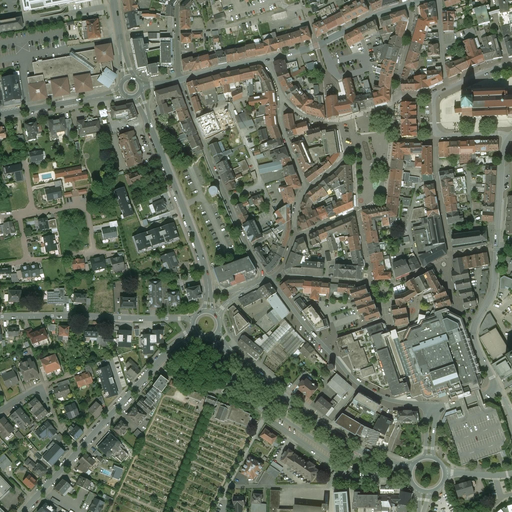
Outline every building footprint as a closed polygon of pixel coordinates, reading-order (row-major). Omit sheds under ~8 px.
[(24,0),(24,1),(23,1),(24,3),(22,4),(24,13),(75,3),(75,4),(93,1),(92,0),(24,0)] [(165,5),(166,5),(174,8),(174,5),(176,2),(173,0),(167,0),(166,2),(165,5)] [(192,6),(188,0),(186,0),(180,7),(180,12),(188,11),(188,8),(192,6)] [(371,0),(368,2),(373,11),(382,7),(378,0),(371,0)] [(485,0),(478,2),(480,9),(488,6),(486,0),(485,0)] [(511,0),(498,0),(499,4),(497,5),(497,10),(508,8),(507,3),(511,2),(511,0)] [(122,2),(124,14),(131,12),(139,12),(137,1),(122,2)] [(214,4),(211,6),(213,15),(223,11),(219,1),(214,3),(214,4)] [(354,5),(348,8),(353,19),(368,12),(363,1),(357,4),(356,3),(353,4),(354,5)] [(430,4),(427,4),(429,18),(437,17),(435,3),(434,3),(434,2),(430,3),(430,4)] [(420,7),(422,20),(429,18),(427,4),(424,5),(425,6),(420,7)] [(174,8),(166,5),(166,15),(165,17),(170,17),(173,18),(174,8)] [(319,12),(323,21),(324,22),(334,17),(331,10),(330,6),(319,12)] [(479,26),(482,25),(488,23),(490,23),(486,11),(489,10),(488,6),(480,9),(474,10),(479,26)] [(345,10),(341,12),(345,23),(353,19),(348,8),(347,7),(345,9),(345,10)] [(511,7),(508,8),(497,10),(499,20),(501,28),(510,26),(511,25),(511,7)] [(286,11),(272,15),(273,21),(287,17),(286,11)] [(405,11),(390,16),(391,16),(393,24),(398,23),(396,32),(397,32),(396,36),(396,37),(403,39),(407,20),(408,19),(405,11)] [(131,12),(124,14),(127,30),(138,28),(138,26),(143,25),(142,22),(141,23),(141,21),(139,21),(138,19),(142,18),(155,18),(156,14),(154,14),(149,13),(148,12),(139,12),(131,12)] [(337,15),(334,17),(338,27),(345,23),(341,12),(340,12),(337,13),(336,14),(337,15)] [(224,13),(213,16),(215,23),(225,20),(224,13)] [(454,13),(442,13),(443,23),(453,23),(453,18),(454,18),(454,13)] [(393,24),(391,16),(381,19),(380,21),(382,27),(388,25),(393,24)] [(334,17),(324,22),(328,32),(338,27),(334,17)] [(419,20),(416,31),(426,34),(427,34),(430,25),(437,24),(437,17),(429,18),(422,20),(419,20)] [(0,22),(0,32),(22,29),(20,19),(19,19),(19,18),(16,18),(16,19),(0,22)] [(189,18),(180,18),(180,30),(190,29),(189,18)] [(95,20),(81,22),(84,40),(97,38),(98,39),(99,38),(100,38),(100,37),(100,36),(99,36),(97,22),(98,21),(97,21),(97,20),(96,20),(95,20)] [(323,21),(313,26),(317,38),(328,32),(324,22),(323,21)] [(359,29),(360,30),(364,39),(373,35),(379,32),(375,21),(359,29)] [(453,23),(443,23),(443,32),(453,31),(453,23)] [(510,26),(501,28),(504,38),(511,36),(510,31),(511,30),(510,26)] [(468,28),(464,30),(466,35),(475,32),(473,27),(468,28)] [(301,32),(293,35),(296,45),(311,40),(308,28),(300,30),(301,32)] [(355,32),(344,37),(349,47),(362,40),(364,39),(360,30),(358,31),(355,32)] [(416,31),(412,42),(422,45),(425,46),(425,45),(425,42),(423,41),(424,38),(438,38),(438,33),(427,34),(426,34),(416,31)] [(190,34),(180,35),(181,43),(192,43),(192,40),(190,40),(190,34)] [(262,36),(263,42),(268,41),(268,39),(274,38),(275,39),(277,39),(276,36),(274,36),(273,34),(262,36)] [(296,45),(293,35),(277,39),(279,49),(296,45)] [(396,37),(396,36),(393,37),(391,41),(390,41),(389,45),(400,49),(403,39),(396,37)] [(492,37),(487,38),(493,60),(499,58),(500,58),(502,58),(496,36),(492,37)] [(279,49),(277,39),(275,39),(274,38),(268,39),(268,41),(263,42),(264,45),(266,54),(279,51),(279,49)] [(477,38),(468,41),(477,65),(485,62),(480,46),(477,38)] [(483,45),(480,46),(485,62),(493,60),(487,38),(482,39),(483,44),(484,44),(484,45),(483,45)] [(141,39),(130,40),(136,70),(138,69),(138,71),(145,70),(146,76),(149,76),(149,78),(158,76),(156,67),(160,66),(160,49),(148,51),(147,45),(146,45),(147,46),(145,46),(145,47),(143,47),(141,39)] [(159,39),(160,49),(160,66),(160,67),(172,67),(172,64),(173,64),(173,52),(172,52),(171,39),(159,39)] [(469,57),(465,59),(469,68),(477,65),(468,41),(463,42),(466,51),(469,57)] [(412,42),(409,52),(419,55),(422,45),(412,42)] [(438,44),(431,45),(428,45),(429,50),(427,50),(427,56),(431,56),(439,56),(438,44)] [(257,56),(255,46),(254,45),(252,45),(252,46),(246,47),(248,58),(257,56)] [(266,54),(264,45),(261,45),(255,46),(257,56),(266,54)] [(383,45),(372,48),(376,61),(379,61),(384,45),(383,45)] [(386,45),(384,45),(379,61),(384,60),(389,45),(386,45)] [(400,49),(389,45),(384,60),(385,60),(396,64),(400,49)] [(97,50),(100,66),(34,77),(27,79),(30,102),(38,101),(47,99),(47,97),(53,96),(53,98),(59,97),(59,95),(63,94),(64,96),(69,95),(69,93),(75,92),(76,94),(81,93),(80,90),(86,90),(87,91),(91,91),(91,89),(106,86),(110,86),(113,85),(114,84),(114,83),(114,80),(112,72),(110,59),(112,59),(110,47),(108,48),(108,46),(96,48),(97,50)] [(248,58),(246,47),(240,48),(240,49),(235,50),(237,60),(248,58)] [(32,64),(34,77),(100,66),(97,50),(74,54),(76,56),(74,59),(70,57),(32,64)] [(237,60),(235,50),(224,52),(224,53),(226,63),(237,60)] [(226,63),(224,53),(223,53),(222,51),(219,52),(215,53),(215,55),(217,64),(226,63)] [(409,52),(405,67),(411,68),(416,70),(418,62),(417,62),(419,55),(409,52)] [(217,64),(215,55),(207,57),(210,67),(217,64)] [(210,67),(207,57),(207,56),(198,59),(201,69),(210,67)] [(183,72),(190,70),(189,64),(188,64),(188,59),(181,61),(183,72)] [(201,69),(198,59),(192,60),(189,61),(189,64),(190,70),(191,72),(201,69)] [(447,61),(445,61),(445,65),(448,79),(461,73),(461,72),(469,68),(465,59),(453,63),(452,59),(447,61)] [(277,74),(287,70),(285,63),(285,60),(274,63),(277,74)] [(396,64),(385,60),(383,66),(382,65),(382,66),(378,65),(376,73),(381,75),(391,78),(396,64)] [(317,61),(307,64),(309,70),(318,68),(317,61)] [(285,63),(287,70),(298,67),(296,62),(288,64),(285,63)] [(260,66),(252,68),(254,75),(257,75),(259,77),(259,78),(266,73),(262,67),(260,66)] [(436,71),(427,72),(427,76),(428,87),(443,81),(441,66),(435,66),(436,71)] [(402,78),(402,80),(408,80),(408,78),(411,68),(405,67),(402,78)] [(252,68),(236,71),(239,82),(247,80),(253,79),(255,78),(254,75),(252,68)] [(277,74),(280,83),(290,79),(291,79),(289,75),(287,70),(277,74)] [(236,71),(219,74),(221,85),(229,84),(235,83),(239,82),(236,71)] [(259,78),(259,77),(258,78),(260,82),(262,81),(262,83),(271,82),(266,73),(259,78)] [(219,74),(211,77),(214,88),(221,86),(221,85),(219,74)] [(366,74),(359,76),(361,85),(362,84),(363,89),(363,90),(365,90),(367,96),(372,94),(370,89),(366,74)] [(391,78),(381,75),(379,88),(375,87),(374,88),(380,89),(389,90),(391,78)] [(414,77),(414,80),(416,91),(428,88),(428,87),(427,76),(422,77),(414,77)] [(211,77),(196,81),(199,93),(202,92),(203,94),(203,95),(204,96),(206,96),(207,96),(208,95),(216,93),(215,91),(214,88),(211,77)] [(290,79),(280,83),(285,93),(294,88),(291,83),(290,79)] [(348,113),(359,111),(355,98),(356,97),(351,79),(342,81),(342,82),(340,82),(339,84),(340,86),(339,87),(340,92),(341,93),(343,93),(343,95),(342,96),(343,98),(343,100),(345,100),(346,100),(347,103),(345,103),(344,105),(346,112),(347,113),(348,113)] [(402,80),(401,80),(401,91),(416,91),(414,80),(408,80),(402,80)] [(196,81),(186,84),(195,113),(201,111),(198,100),(197,101),(195,94),(199,93),(196,81)] [(262,81),(260,82),(255,82),(257,93),(262,93),(263,97),(274,95),(271,82),(262,83),(262,81)] [(221,85),(221,86),(223,94),(231,93),(230,90),(229,84),(221,85)] [(285,93),(290,100),(299,92),(296,86),(294,88),(285,93)] [(6,92),(7,99),(19,97),(17,87),(13,88),(13,91),(6,92)] [(177,87),(166,90),(169,98),(174,97),(175,100),(181,97),(177,87)] [(237,92),(231,94),(233,101),(242,97),(240,88),(237,89),(237,92)] [(461,92),(462,106),(462,113),(462,115),(462,117),(461,119),(462,119),(463,118),(467,118),(467,119),(468,119),(468,118),(473,118),(473,120),(474,120),(474,118),(481,118),(481,119),(482,119),(482,118),(489,117),(489,119),(490,119),(490,117),(497,117),(497,119),(498,119),(498,117),(506,117),(507,118),(508,117),(511,117),(511,116),(511,94),(511,95),(511,97),(507,97),(507,90),(505,90),(506,89),(506,88),(504,89),(496,90),(496,88),(495,88),(495,90),(489,90),(489,88),(488,88),(488,90),(481,90),(481,89),(480,89),(480,90),(472,91),(472,89),(471,89),(472,91),(467,91),(467,89),(466,89),(466,91),(462,91),(461,90),(460,91),(461,92)] [(375,93),(372,94),(375,106),(389,102),(389,90),(380,89),(380,92),(375,93)] [(166,90),(154,93),(155,97),(154,98),(157,107),(163,104),(163,102),(164,100),(169,98),(166,90)] [(307,98),(307,95),(308,92),(306,92),(306,93),(305,94),(301,90),(299,92),(290,100),(297,107),(307,98)] [(208,95),(207,96),(208,100),(210,105),(210,106),(217,103),(216,93),(208,95)] [(367,96),(362,97),(366,108),(375,106),(372,94),(367,96)] [(275,105),(274,95),(263,97),(249,99),(250,108),(259,106),(266,106),(270,106),(275,105)] [(314,100),(313,102),(314,102),(313,103),(322,106),(321,97),(319,96),(314,96),(314,100)] [(337,97),(338,115),(342,114),(343,114),(345,113),(342,106),(341,105),(340,102),(341,100),(341,98),(340,97),(339,96),(337,96),(337,97)] [(362,96),(356,97),(355,98),(359,111),(366,108),(362,97),(362,96)] [(181,97),(175,100),(171,101),(173,106),(175,111),(180,109),(185,108),(181,97)] [(337,97),(326,98),(328,119),(339,118),(338,115),(337,97)] [(306,114),(313,103),(314,102),(313,102),(307,98),(297,107),(306,114)] [(322,106),(313,103),(306,114),(324,119),(322,106)] [(400,103),(399,105),(399,109),(401,110),(401,116),(416,116),(417,116),(416,103),(411,103),(400,103)] [(131,104),(110,108),(112,119),(125,116),(127,122),(130,121),(130,120),(137,118),(131,104)] [(266,106),(259,106),(260,113),(256,113),(257,117),(265,115),(265,113),(270,113),(270,116),(276,116),(275,105),(270,106),(270,107),(266,107),(266,106)] [(163,116),(175,111),(173,106),(161,111),(163,116)] [(180,109),(175,111),(180,122),(189,119),(185,108),(180,109)] [(225,108),(212,113),(213,118),(229,112),(228,109),(225,108)] [(244,113),(238,116),(241,123),(248,121),(244,113)] [(292,114),(283,116),(285,128),(286,129),(293,127),(295,126),(295,125),(292,114)] [(276,116),(270,116),(266,116),(267,121),(266,120),(266,121),(266,126),(272,125),(277,124),(276,116)] [(416,116),(401,116),(401,125),(416,125),(416,116)] [(83,126),(77,127),(79,134),(80,133),(81,137),(86,137),(85,134),(99,131),(99,127),(98,122),(97,122),(96,119),(92,120),(92,119),(90,118),(86,119),(86,120),(86,121),(83,122),(83,126)] [(49,122),(48,122),(49,127),(50,133),(56,132),(64,130),(65,130),(63,120),(63,119),(59,119),(59,120),(49,122)] [(65,130),(64,130),(67,142),(73,141),(70,125),(72,125),(71,119),(63,120),(65,130)] [(189,119),(180,122),(183,130),(192,126),(189,119)] [(241,123),(237,123),(240,130),(254,125),(252,120),(248,121),(241,123)] [(209,122),(200,126),(204,137),(209,135),(211,137),(216,135),(214,132),(214,133),(209,122)] [(233,122),(226,125),(228,130),(236,127),(233,122)] [(35,123),(25,125),(28,141),(36,140),(35,134),(37,134),(37,132),(36,126),(35,123)] [(306,123),(295,125),(295,126),(293,127),(286,129),(288,138),(298,134),(298,136),(304,134),(304,133),(307,132),(309,131),(307,124),(306,123)] [(109,124),(102,126),(105,135),(111,134),(109,124)] [(226,125),(218,129),(220,133),(228,130),(226,125)] [(416,125),(401,125),(402,137),(413,137),(417,136),(417,125),(416,125)] [(193,126),(184,130),(188,137),(196,134),(193,126)] [(268,129),(272,141),(281,138),(277,126),(268,129)] [(309,131),(307,132),(310,143),(313,142),(314,143),(318,141),(318,140),(322,139),(320,129),(320,128),(309,131)] [(325,128),(320,129),(322,139),(322,140),(323,140),(324,145),(337,143),(335,131),(326,132),(326,129),(325,128)] [(266,129),(258,132),(261,142),(268,139),(266,129)] [(120,138),(121,141),(119,143),(127,166),(129,167),(139,163),(140,161),(140,159),(141,156),(140,154),(141,154),(140,151),(139,151),(135,140),(136,140),(135,136),(134,137),(133,134),(131,132),(121,136),(120,138)] [(121,141),(120,138),(118,139),(116,134),(106,138),(117,174),(128,170),(127,166),(119,143),(121,141)] [(196,134),(188,137),(187,138),(187,140),(189,144),(198,140),(196,134)] [(281,138),(272,141),(261,145),(263,149),(269,147),(270,151),(283,146),(281,138)] [(203,150),(198,140),(189,144),(193,154),(195,153),(202,150),(203,150)] [(221,141),(209,146),(213,157),(222,154),(225,152),(221,141)] [(303,141),(291,145),(304,176),(309,172),(307,169),(312,167),(313,166),(306,150),(303,141)] [(488,141),(474,142),(475,151),(488,151),(488,141)] [(498,141),(488,141),(488,151),(498,151),(498,141)] [(450,142),(439,143),(439,158),(450,158),(450,156),(451,156),(451,154),(451,152),(450,152),(450,142)] [(458,142),(450,142),(450,152),(451,152),(451,154),(459,154),(458,142)] [(474,142),(458,142),(459,154),(459,159),(470,159),(470,155),(471,155),(474,155),(474,154),(475,153),(475,151),(474,142)] [(319,147),(306,150),(313,166),(312,167),(314,169),(317,167),(321,164),(319,158),(326,155),(330,155),(330,157),(337,154),(339,154),(340,154),(340,153),(339,153),(337,143),(324,145),(324,147),(320,148),(319,147)] [(392,159),(403,161),(403,155),(411,155),(410,145),(405,145),(405,144),(394,144),(392,159)] [(410,145),(411,155),(422,155),(422,147),(422,144),(410,144),(410,145)] [(422,147),(422,155),(422,160),(422,168),(422,175),(432,175),(432,147),(422,147)] [(274,159),(275,162),(280,160),(289,158),(285,148),(274,152),(276,156),(276,158),(274,159)] [(30,154),(29,154),(31,162),(33,162),(40,161),(42,160),(41,152),(37,152),(30,153),(30,154)] [(222,154),(213,157),(217,165),(225,161),(223,157),(222,154)] [(339,156),(339,154),(337,154),(330,157),(327,158),(327,161),(329,162),(331,166),(339,156)] [(471,155),(470,155),(470,159),(459,159),(459,160),(460,165),(460,166),(468,164),(471,164),(471,163),(471,155)] [(280,160),(283,168),(293,165),(290,157),(289,158),(280,160)] [(392,159),(391,170),(402,171),(402,168),(405,169),(405,167),(406,167),(406,165),(403,164),(403,161),(392,159)] [(278,171),(283,169),(283,168),(280,160),(275,162),(258,166),(260,174),(278,171)] [(226,161),(225,161),(217,165),(221,175),(231,171),(226,161)] [(314,169),(319,176),(331,166),(329,162),(327,161),(323,163),(321,164),(322,166),(318,169),(317,167),(314,169)] [(241,166),(240,166),(243,172),(250,169),(247,163),(241,166)] [(21,165),(3,168),(4,175),(14,173),(21,172),(22,171),(21,165)] [(285,176),(286,178),(296,175),(293,165),(283,168),(283,169),(283,171),(282,172),(283,176),(285,176)] [(341,167),(336,173),(338,180),(344,179),(345,185),(352,183),(351,166),(341,167)] [(496,167),(483,166),(483,169),(486,169),(485,175),(486,176),(495,176),(496,167)] [(64,177),(65,183),(88,179),(86,172),(81,173),(80,167),(54,172),(55,179),(64,177)] [(319,176),(314,169),(309,172),(304,176),(309,184),(319,176)] [(391,170),(390,181),(401,182),(403,182),(403,173),(402,173),(402,171),(391,170)] [(453,170),(439,173),(440,181),(441,181),(454,179),(454,176),(455,176),(455,172),(453,173),(453,170)] [(231,171),(221,175),(225,184),(233,181),(235,180),(231,171)] [(21,172),(14,173),(16,183),(23,181),(21,172)] [(130,174),(124,176),(128,185),(134,183),(133,182),(143,179),(140,172),(130,176),(130,174)] [(331,187),(332,190),(338,188),(340,187),(338,180),(336,173),(327,179),(332,186),(331,187)] [(285,178),(288,186),(289,191),(298,189),(301,188),(296,175),(286,178),(285,178)] [(495,176),(486,176),(485,185),(495,185),(495,176)] [(465,177),(456,178),(456,182),(452,182),(453,187),(454,187),(463,185),(465,185),(465,183),(466,182),(465,177)] [(454,179),(441,181),(443,189),(453,187),(452,182),(456,182),(456,178),(454,179)] [(320,184),(328,195),(329,194),(330,196),(335,195),(332,190),(331,187),(332,186),(327,179),(320,184)] [(233,181),(225,184),(229,192),(237,188),(236,186),(233,181)] [(401,182),(390,181),(388,196),(399,198),(400,193),(401,186),(401,182)] [(345,185),(340,187),(338,188),(341,197),(352,193),(352,183),(345,185)] [(320,184),(306,195),(313,203),(316,201),(317,201),(318,202),(319,202),(320,202),(328,197),(328,196),(328,195),(320,184)] [(426,198),(436,197),(434,185),(424,186),(426,198)] [(454,187),(456,196),(464,195),(463,185),(454,187)] [(495,185),(485,185),(485,194),(494,194),(495,185)] [(216,186),(208,189),(212,197),(216,196),(218,198),(219,198),(218,195),(220,194),(216,186)] [(288,186),(279,189),(280,193),(282,193),(286,207),(292,203),(293,202),(298,189),(289,191),(288,186)] [(59,187),(45,190),(47,200),(53,199),(61,198),(59,187)] [(453,187),(443,189),(444,198),(455,196),(456,196),(454,187),(453,187)] [(124,188),(119,189),(120,192),(115,194),(124,219),(133,215),(124,188)] [(352,197),(352,193),(341,197),(341,202),(343,201),(347,210),(353,208),(353,197),(352,197)] [(494,194),(485,194),(484,203),(494,203),(494,194)] [(251,198),(251,199),(252,201),(254,205),(254,206),(263,202),(261,195),(251,198)] [(313,203),(306,195),(300,208),(304,215),(299,217),(299,220),(297,221),(298,229),(297,231),(298,232),(300,232),(301,231),(308,228),(308,226),(321,220),(317,210),(315,210),(312,206),(313,203)] [(153,204),(161,201),(159,196),(151,199),(153,204)] [(399,198),(388,196),(387,207),(388,218),(393,217),(397,216),(399,198)] [(455,196),(444,198),(446,206),(457,204),(456,202),(456,200),(455,201),(455,196)] [(426,198),(425,199),(426,205),(424,206),(425,208),(438,205),(436,197),(426,198)] [(325,208),(329,218),(335,215),(332,206),(330,198),(322,202),(323,203),(326,201),(327,206),(328,207),(327,208),(325,208)] [(411,199),(403,198),(402,206),(409,206),(411,199)] [(153,204),(152,204),(155,213),(166,209),(165,206),(166,206),(164,203),(163,203),(162,200),(161,201),(153,204)] [(341,202),(332,206),(335,215),(347,210),(343,201),(341,202)] [(292,203),(286,207),(276,213),(281,222),(280,223),(279,222),(278,222),(272,226),(273,229),(275,231),(277,229),(290,221),(291,219),(291,210),(292,203)] [(494,203),(484,203),(483,203),(482,212),(493,213),(494,203)] [(242,204),(235,207),(239,215),(245,212),(243,207),(242,204)] [(460,208),(459,204),(446,206),(447,214),(457,212),(457,209),(460,208)] [(438,205),(425,208),(413,210),(411,221),(428,218),(440,216),(438,205)] [(322,207),(317,210),(321,220),(322,221),(329,218),(325,208),(323,209),(322,207)] [(388,218),(387,207),(365,211),(365,212),(362,213),(363,222),(382,219),(383,226),(389,225),(388,218)] [(246,212),(245,212),(239,215),(242,224),(250,221),(246,212)] [(457,212),(447,214),(449,224),(464,221),(463,217),(459,218),(459,212),(457,212)] [(493,213),(482,212),(480,212),(480,215),(482,215),(482,221),(493,222),(493,213)] [(281,222),(276,213),(272,215),(275,219),(276,219),(278,222),(279,222),(280,223),(281,222)] [(353,216),(345,220),(331,226),(334,232),(335,238),(335,239),(339,238),(344,237),(350,236),(350,237),(351,237),(351,238),(359,236),(355,218),(353,216)] [(443,244),(445,244),(440,216),(428,218),(429,225),(430,233),(432,240),(433,246),(443,244)] [(47,218),(37,220),(38,220),(39,231),(49,229),(51,229),(49,221),(47,221),(47,219),(47,218)] [(262,238),(254,220),(252,221),(243,225),(251,243),(262,238)] [(275,231),(273,229),(270,230),(274,235),(276,237),(277,238),(279,237),(277,234),(279,233),(279,234),(280,234),(280,233),(284,230),(284,231),(290,231),(290,221),(277,229),(275,231)] [(375,221),(364,223),(365,233),(377,231),(376,227),(375,221)] [(12,222),(4,224),(4,225),(6,234),(6,235),(14,233),(12,222)] [(174,224),(132,237),(138,254),(179,240),(174,224)] [(430,233),(429,225),(412,228),(414,236),(430,233)] [(334,232),(331,226),(325,229),(328,237),(327,238),(327,240),(334,239),(335,238),(334,232)] [(110,228),(101,230),(103,240),(116,238),(115,228),(110,228)] [(328,237),(325,229),(317,232),(321,243),(327,240),(327,238),(328,237)] [(274,235),(270,230),(262,234),(265,239),(274,235)] [(378,243),(377,231),(365,233),(368,245),(378,243)] [(317,232),(309,236),(313,247),(321,243),(317,232)] [(478,232),(451,236),(453,251),(486,246),(485,233),(478,234),(478,232)] [(279,237),(277,238),(280,242),(279,245),(285,247),(289,235),(289,234),(284,233),(284,235),(282,235),(281,238),(279,237)] [(54,235),(43,238),(45,245),(56,243),(54,235)] [(344,237),(345,241),(346,246),(349,246),(350,252),(361,250),(359,236),(351,238),(351,237),(350,237),(350,236),(344,237)] [(277,238),(276,237),(271,250),(272,252),(281,258),(285,247),(279,245),(280,242),(277,238)] [(309,252),(303,238),(296,241),(293,249),(297,251),(297,252),(301,254),(303,253),(303,254),(309,252)] [(334,239),(327,240),(331,252),(337,250),(335,243),(334,239)] [(432,240),(416,243),(418,256),(423,265),(433,259),(432,251),(434,251),(434,252),(439,250),(439,249),(443,247),(443,244),(433,246),(432,240)] [(37,242),(31,243),(32,246),(28,247),(29,253),(33,252),(32,247),(38,246),(37,242)] [(378,243),(368,245),(369,256),(370,256),(382,253),(387,252),(386,247),(387,247),(387,244),(386,244),(386,242),(378,243)] [(56,243),(45,245),(46,253),(57,251),(56,243)] [(432,251),(433,259),(435,258),(435,254),(444,250),(445,251),(445,244),(443,244),(443,247),(439,249),(439,250),(434,252),(434,251),(432,251)] [(258,259),(262,256),(269,252),(266,246),(265,247),(261,250),(259,247),(256,249),(253,251),(254,254),(258,259)] [(361,250),(350,252),(347,253),(348,260),(352,259),(352,261),(363,260),(361,250)] [(444,250),(435,254),(435,258),(444,254),(445,253),(445,251),(444,250)] [(277,264),(281,258),(272,252),(269,257),(277,264)] [(166,255),(160,257),(163,263),(167,262),(168,263),(166,264),(168,269),(175,267),(178,266),(172,253),(166,255)] [(301,257),(292,253),(287,264),(299,268),(299,267),(304,267),(305,262),(305,257),(301,257)] [(382,253),(370,256),(371,263),(383,260),(382,253)] [(487,253),(479,255),(481,267),(489,265),(487,253)] [(411,260),(406,262),(411,272),(411,273),(420,268),(413,254),(409,256),(411,260)] [(479,255),(470,257),(473,268),(481,267),(479,255)] [(277,264),(269,257),(268,257),(266,259),(267,260),(265,261),(262,256),(258,259),(268,273),(273,270),(277,264)] [(103,257),(96,259),(99,269),(105,268),(104,263),(103,260),(103,257)] [(118,257),(110,259),(112,264),(114,272),(119,271),(119,274),(120,274),(119,271),(124,270),(124,268),(123,265),(121,257),(118,257)] [(224,265),(214,269),(219,284),(220,284),(220,286),(226,289),(231,287),(231,286),(237,284),(240,283),(244,282),(246,281),(255,278),(256,274),(255,271),(256,270),(249,257),(224,266),(224,265)] [(470,257),(462,258),(464,270),(467,270),(473,268),(470,257)] [(462,258),(453,260),(455,272),(464,270),(462,258)] [(75,260),(71,261),(72,270),(85,269),(84,265),(83,259),(79,260),(79,259),(75,260)] [(90,260),(90,261),(91,264),(93,271),(99,269),(96,259),(90,260)] [(353,266),(335,265),(334,278),(361,280),(362,267),(364,267),(363,260),(352,261),(353,266)] [(386,269),(384,260),(383,260),(371,263),(373,272),(383,270),(386,269)] [(402,261),(393,265),(395,278),(411,272),(406,262),(406,261),(403,262),(402,261)] [(299,268),(287,264),(285,270),(288,274),(302,275),(305,275),(305,267),(304,267),(299,267),(299,268)] [(31,267),(29,267),(28,267),(31,276),(31,277),(39,275),(38,270),(37,265),(34,266),(31,266),(31,267)] [(21,271),(22,278),(23,278),(31,276),(28,267),(29,267),(28,266),(26,267),(25,267),(23,267),(23,268),(20,268),(21,271)] [(323,268),(305,267),(305,275),(323,277),(323,268)] [(383,270),(373,272),(375,280),(391,280),(390,273),(383,273),(383,270)] [(464,270),(455,272),(452,273),(454,282),(456,282),(457,291),(459,291),(471,288),(467,270),(464,270)] [(433,271),(424,275),(430,288),(439,284),(433,271)] [(424,275),(414,279),(422,293),(430,288),(424,275)] [(500,279),(500,289),(505,290),(506,287),(511,289),(511,279),(504,276),(500,279)] [(410,290),(414,297),(422,293),(414,279),(406,284),(410,290)] [(283,282),(280,285),(281,287),(289,298),(297,292),(294,288),(295,288),(295,282),(289,282),(289,281),(285,284),(283,282)] [(160,282),(149,282),(150,308),(161,308),(160,282)] [(312,282),(304,282),(303,288),(303,292),(303,294),(311,294),(312,282)] [(312,282),(311,294),(311,299),(318,301),(319,294),(324,295),(325,295),(325,283),(312,282)] [(260,291),(267,300),(276,294),(277,293),(270,285),(268,284),(260,289),(260,291)] [(338,284),(338,286),(338,293),(343,294),(346,294),(347,285),(338,284)] [(439,284),(430,288),(433,293),(442,290),(439,284)] [(338,286),(330,285),(330,292),(335,293),(334,296),(343,296),(343,294),(338,293),(338,286)] [(347,285),(346,294),(346,295),(352,295),(354,299),(368,294),(365,286),(356,289),(355,286),(347,285)] [(198,287),(185,290),(188,304),(196,302),(196,300),(201,298),(198,287)] [(471,288),(459,291),(461,300),(463,300),(473,297),(471,288)] [(53,293),(47,293),(48,304),(48,303),(56,303),(56,304),(64,304),(64,303),(64,297),(64,289),(59,289),(59,294),(54,294),(54,292),(53,292),(53,293)] [(442,290),(433,293),(432,293),(433,296),(434,296),(436,301),(447,297),(445,289),(442,290)] [(20,291),(8,291),(8,295),(8,302),(8,305),(13,305),(13,302),(20,302),(20,291)] [(260,299),(256,291),(239,300),(242,306),(243,305),(244,308),(260,299)] [(173,293),(167,294),(168,299),(168,306),(180,305),(178,292),(173,293)] [(303,294),(303,292),(302,292),(292,300),(294,302),(300,298),(303,296),(303,294)] [(391,307),(393,316),(407,314),(405,304),(412,300),(412,299),(407,292),(404,294),(394,296),(396,306),(391,307)] [(370,293),(368,294),(354,299),(357,307),(372,301),(370,293)] [(282,317),(289,312),(276,294),(267,300),(271,306),(273,305),(275,308),(282,317)] [(86,295),(74,295),(73,305),(78,305),(78,303),(85,303),(86,295)] [(100,297),(100,307),(109,307),(110,297),(100,297)] [(447,297),(436,301),(437,304),(435,304),(434,306),(436,310),(445,307),(446,308),(452,306),(450,300),(448,299),(447,297)] [(473,297),(463,300),(465,308),(465,309),(477,306),(476,305),(478,305),(478,304),(477,299),(475,299),(475,297),(473,297)] [(135,298),(120,298),(120,308),(135,309),(135,298)] [(300,298),(294,302),(294,303),(295,302),(303,311),(307,308),(300,298)] [(372,301),(357,307),(359,315),(377,309),(374,301),(372,301)] [(236,337),(251,325),(234,306),(229,311),(236,337)] [(307,308),(303,311),(317,330),(329,326),(327,319),(322,321),(311,306),(308,308),(307,308)] [(445,307),(436,310),(437,312),(435,313),(436,316),(441,314),(442,311),(446,310),(446,308),(445,307)] [(276,326),(278,323),(284,319),(282,317),(275,308),(267,315),(276,326)] [(377,309),(359,315),(361,321),(365,319),(366,322),(381,317),(378,309),(377,309)] [(479,334),(481,337),(489,332),(487,330),(497,324),(490,313),(487,315),(479,329),(479,334)] [(393,316),(395,327),(409,324),(407,314),(393,316)] [(414,327),(402,331),(423,394),(424,396),(427,395),(428,398),(434,396),(434,397),(438,395),(437,395),(439,394),(440,395),(441,395),(442,395),(443,394),(443,392),(449,391),(451,399),(457,397),(458,399),(460,399),(464,398),(471,395),(470,392),(474,391),(479,389),(480,389),(479,385),(481,384),(482,381),(461,319),(452,314),(430,322),(430,323),(428,323),(427,323),(424,324),(424,322),(425,316),(419,315),(418,320),(417,321),(416,321),(415,322),(414,324),(414,325),(414,327)] [(269,338),(275,344),(278,342),(288,331),(287,330),(291,327),(284,319),(278,323),(280,326),(269,338)] [(362,330),(338,339),(338,340),(337,342),(341,352),(340,353),(341,356),(342,356),(344,355),(347,354),(352,370),(357,369),(360,378),(382,389),(390,386),(393,396),(395,397),(407,393),(407,394),(408,394),(410,393),(411,397),(413,398),(423,394),(402,331),(396,333),(395,333),(394,332),(393,332),(392,333),(392,334),(392,335),(391,335),(390,333),(387,334),(384,325),(382,324),(370,328),(368,327),(363,328),(362,330)] [(64,327),(59,326),(59,327),(59,336),(63,336),(63,340),(67,340),(68,327),(64,327)] [(306,341),(291,327),(287,330),(288,331),(278,342),(285,349),(284,350),(291,357),(306,341)] [(11,328),(8,329),(8,336),(8,340),(14,340),(14,336),(18,336),(18,328),(11,328)] [(97,329),(85,328),(84,337),(85,337),(85,342),(90,342),(90,337),(96,337),(97,337),(97,333),(97,329)] [(498,362),(504,358),(502,355),(509,351),(496,328),(489,332),(481,337),(479,338),(493,360),(495,359),(498,362)] [(29,335),(29,337),(32,344),(47,338),(43,329),(33,334),(29,335)] [(119,331),(118,347),(130,348),(131,332),(119,331)] [(152,335),(140,335),(140,346),(143,346),(143,355),(149,355),(149,352),(153,352),(153,344),(159,344),(159,342),(163,342),(163,334),(160,334),(160,331),(152,331),(152,335)] [(104,334),(97,333),(97,337),(96,337),(96,343),(100,343),(100,346),(107,346),(107,343),(103,342),(103,337),(104,334)] [(265,334),(252,343),(263,352),(264,351),(266,353),(275,344),(269,338),(265,334)] [(252,343),(245,337),(242,340),(241,340),(238,344),(246,350),(252,343)] [(263,352),(252,343),(246,350),(248,353),(253,357),(257,360),(264,352),(263,352)] [(308,348),(306,346),(300,352),(306,358),(307,358),(312,352),(308,348)] [(316,354),(314,351),(312,352),(307,358),(313,364),(317,360),(314,356),(316,354)] [(511,352),(504,358),(498,362),(492,365),(501,381),(511,374),(511,352)] [(43,359),(40,361),(42,367),(45,375),(60,369),(55,355),(51,356),(49,357),(46,358),(43,359)] [(22,367),(19,367),(24,382),(38,377),(33,362),(31,363),(30,359),(20,362),(22,367)] [(138,368),(131,362),(127,367),(130,369),(126,373),(128,374),(127,376),(130,379),(132,377),(134,379),(140,372),(136,369),(138,368)] [(85,368),(87,373),(88,373),(89,375),(93,373),(90,365),(85,368)] [(108,367),(98,370),(106,398),(117,395),(108,367)] [(13,372),(2,376),(6,388),(18,383),(14,374),(13,372)] [(87,373),(75,377),(79,387),(92,383),(89,375),(88,373),(87,373)] [(351,387),(337,374),(327,385),(337,394),(341,398),(351,387)] [(167,382),(160,376),(152,386),(153,387),(157,390),(160,392),(164,387),(163,386),(167,382)] [(304,383),(302,381),(298,387),(300,388),(299,390),(308,397),(311,394),(312,395),(317,388),(307,380),(304,383)] [(62,387),(53,390),(56,399),(70,394),(67,385),(62,387)] [(157,390),(153,387),(145,396),(150,401),(148,398),(157,390)] [(160,392),(157,390),(148,398),(150,401),(153,403),(151,405),(155,409),(162,394),(160,392)] [(202,399),(205,400),(206,398),(203,397),(203,395),(189,390),(187,397),(201,402),(202,399)] [(380,405),(360,392),(335,424),(356,436),(356,435),(361,437),(365,427),(366,425),(358,420),(364,410),(374,416),(380,405)] [(341,398),(337,394),(333,400),(337,404),(341,399),(341,398)] [(212,397),(207,395),(206,398),(205,400),(204,402),(209,404),(214,406),(215,405),(216,401),(217,399),(212,397)] [(33,414),(39,421),(48,414),(46,411),(44,409),(42,407),(40,404),(41,404),(39,402),(38,402),(35,398),(27,404),(32,409),(30,410),(33,414)] [(325,415),(332,407),(329,405),(321,398),(315,406),(325,415)] [(154,411),(141,399),(137,404),(147,413),(151,417),(154,411)] [(333,409),(337,404),(333,400),(329,405),(332,407),(333,409)] [(230,407),(218,402),(217,405),(216,408),(215,407),(213,411),(215,411),(213,416),(216,417),(215,419),(218,421),(224,422),(224,420),(227,421),(227,420),(232,408),(230,407)] [(461,411),(457,412),(456,410),(446,413),(442,421),(446,434),(447,437),(452,451),(448,452),(452,463),(459,466),(481,459),(495,454),(501,452),(502,456),(509,454),(511,447),(511,443),(499,407),(492,404),(489,402),(487,403),(486,404),(484,404),(482,405),(479,406),(468,410),(464,411),(461,412),(461,411)] [(101,408),(95,403),(88,411),(95,418),(102,412),(99,409),(101,408)] [(74,404),(64,408),(66,414),(76,410),(74,405),(74,404)] [(147,413),(137,404),(132,409),(132,408),(130,411),(126,416),(137,425),(147,413)] [(231,404),(230,407),(232,408),(227,420),(248,428),(252,418),(249,417),(250,414),(243,411),(244,410),(237,408),(238,407),(231,404)] [(29,420),(19,409),(11,416),(12,418),(12,419),(20,428),(21,428),(23,431),(31,424),(28,421),(29,420)] [(76,410),(66,414),(69,419),(79,415),(78,414),(76,410)] [(385,435),(390,438),(395,427),(395,422),(397,422),(397,411),(393,411),(393,420),(392,421),(394,421),(391,426),(390,426),(385,435)] [(417,411),(397,411),(397,422),(419,422),(418,414),(417,414),(417,411)] [(375,425),(373,430),(385,435),(390,426),(391,426),(394,421),(392,421),(382,416),(381,416),(380,419),(378,419),(375,425)] [(13,430),(3,418),(0,420),(0,431),(2,433),(1,434),(4,438),(7,436),(9,439),(14,435),(11,432),(13,430)] [(127,427),(120,421),(116,427),(115,426),(113,428),(113,429),(113,430),(120,436),(121,434),(125,430),(127,427)] [(34,426),(30,429),(32,432),(38,426),(35,422),(32,424),(34,426)] [(50,438),(50,437),(55,433),(56,433),(53,429),(47,422),(38,430),(43,436),(46,434),(50,438)] [(76,426),(73,429),(70,427),(68,429),(71,432),(69,435),(75,441),(83,432),(76,426)] [(369,429),(365,427),(361,437),(366,439),(369,429)] [(143,435),(137,429),(133,434),(140,440),(143,435)] [(277,437),(265,429),(260,437),(272,445),(274,442),(277,437)] [(369,429),(366,439),(365,443),(386,451),(390,438),(385,435),(373,430),(373,431),(369,429)] [(96,446),(98,448),(110,435),(108,433),(96,446)] [(64,438),(59,434),(58,435),(55,438),(59,443),(64,438)] [(117,441),(110,435),(98,448),(105,455),(107,452),(117,441)] [(46,449),(49,452),(56,445),(53,441),(46,449)] [(121,446),(117,441),(107,452),(115,459),(116,458),(121,462),(123,459),(128,455),(120,447),(121,446)] [(49,452),(43,459),(51,466),(61,456),(62,457),(65,452),(62,447),(61,449),(56,445),(49,452)] [(286,452),(285,452),(282,457),(283,457),(281,461),(285,464),(286,463),(288,464),(294,455),(292,454),(294,452),(289,449),(286,452)] [(93,461),(86,454),(79,462),(81,464),(87,470),(92,465),(94,462),(93,461)] [(294,455),(288,464),(287,465),(311,481),(319,471),(314,468),(315,466),(309,462),(308,464),(295,454),(294,455)] [(6,457),(3,459),(9,466),(12,463),(6,457)] [(264,465),(249,457),(241,473),(247,477),(248,476),(254,479),(255,476),(257,477),(264,465)] [(94,462),(92,465),(95,468),(100,462),(96,458),(93,461),(94,462)] [(3,459),(0,461),(0,467),(3,471),(9,466),(3,459)] [(27,466),(33,471),(37,466),(31,462),(30,460),(26,465),(27,466)] [(282,468),(273,462),(269,467),(272,469),(273,468),(279,473),(282,468)] [(46,471),(39,464),(37,466),(33,471),(40,478),(46,471)] [(87,470),(81,464),(78,469),(85,472),(87,470)] [(122,469),(114,466),(112,470),(117,471),(114,479),(119,480),(123,470),(122,469),(122,470),(122,469)] [(272,469),(269,467),(266,472),(275,479),(279,473),(273,468),(272,469)] [(29,475),(23,482),(31,489),(37,482),(29,475)] [(0,476),(0,498),(11,488),(0,476)] [(90,482),(80,477),(76,485),(88,491),(90,487),(88,486),(90,482)] [(70,486),(62,480),(54,489),(62,495),(63,495),(67,491),(69,492),(72,489),(70,487),(70,486)] [(456,489),(454,489),(456,495),(457,494),(458,497),(466,494),(466,496),(474,494),(473,490),(474,490),(473,487),(472,487),(470,481),(466,483),(466,482),(459,484),(459,485),(455,486),(456,489)] [(380,487),(380,496),(394,496),(394,493),(394,492),(394,491),(395,491),(394,490),(394,487),(388,487),(388,489),(386,489),(386,487),(380,487)] [(378,507),(378,496),(378,494),(375,494),(375,493),(372,493),(372,492),(369,492),(369,491),(366,491),(366,490),(363,490),(363,491),(360,491),(360,492),(354,492),(354,508),(374,508),(374,511),(381,511),(382,511),(382,507),(378,507)] [(96,495),(89,491),(84,502),(91,505),(94,499),(96,495)] [(294,507),(294,510),(279,510),(280,491),(271,491),(270,511),(325,511),(329,511),(329,505),(323,505),(323,508),(302,507),(294,507)] [(380,496),(378,496),(378,507),(382,507),(388,507),(392,507),(392,509),(391,511),(402,511),(403,511),(406,511),(408,511),(412,494),(401,492),(401,491),(395,491),(394,491),(394,492),(394,493),(394,496),(380,496)] [(349,511),(347,493),(334,494),(335,511),(349,511)] [(259,511),(261,503),(262,495),(254,494),(254,497),(252,497),(251,511),(257,511),(259,511)] [(244,497),(233,498),(234,506),(240,506),(244,505),(244,497)] [(103,503),(94,499),(91,505),(89,510),(93,511),(99,511),(100,511),(101,511),(103,507),(102,506),(103,503)]
